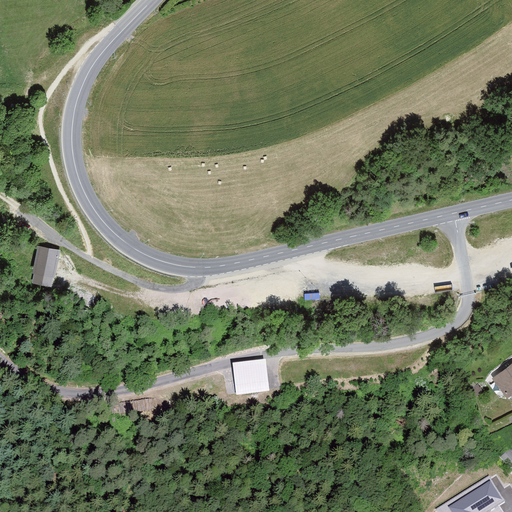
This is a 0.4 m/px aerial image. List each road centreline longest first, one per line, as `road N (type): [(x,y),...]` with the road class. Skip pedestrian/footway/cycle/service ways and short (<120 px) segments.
road 1 (secondary): [(511,200),(222,266),(145,255),(92,207),(72,139),(77,99),(93,65),(152,0)]
road 2 (track): [(0,191),(59,239),(143,283),(192,286),(197,268)]
road 3 (track): [(322,285),(396,287),(511,258)]
road 4 (track): [(145,511),(97,434),(92,393)]
